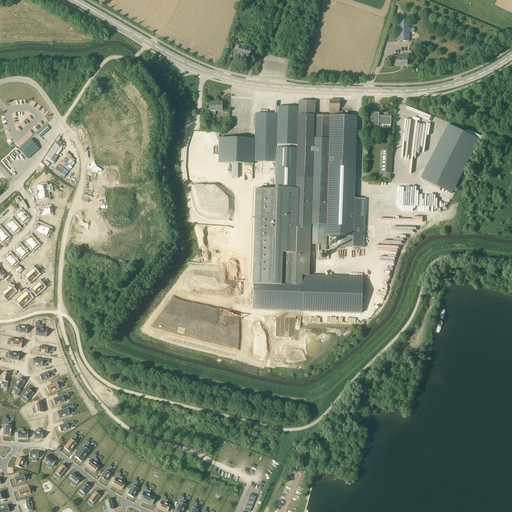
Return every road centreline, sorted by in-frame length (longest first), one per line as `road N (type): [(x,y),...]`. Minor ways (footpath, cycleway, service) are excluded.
road 1 (track): [(101,345),(167,369),(310,399),(397,324),(429,255),(455,247),(511,254)]
road 2 (secondary): [(73,0),(197,68),(262,85),(426,89),(511,54)]
road 3 (track): [(148,42),(132,57),(106,61),(16,184)]
